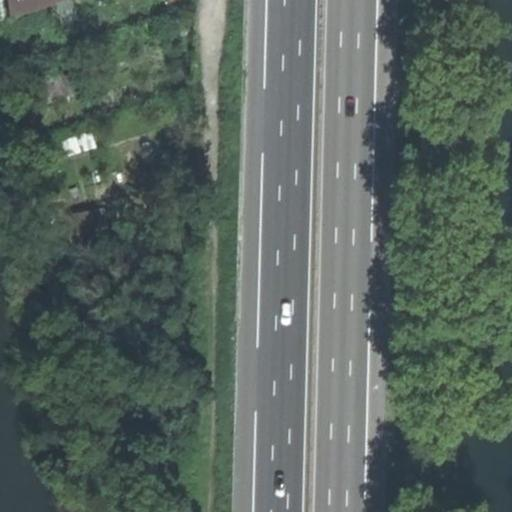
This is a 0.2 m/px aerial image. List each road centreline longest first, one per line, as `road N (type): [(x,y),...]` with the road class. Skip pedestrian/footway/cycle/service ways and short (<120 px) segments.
road 1 (trunk): [(293,0),(279,511)]
road 2 (track): [(431,0),(418,511)]
road 3 (trunk): [(338,511),(351,0)]
road 4 (track): [(214,511),(209,125)]
road 5 (unclassified): [(212,0),(209,125)]
